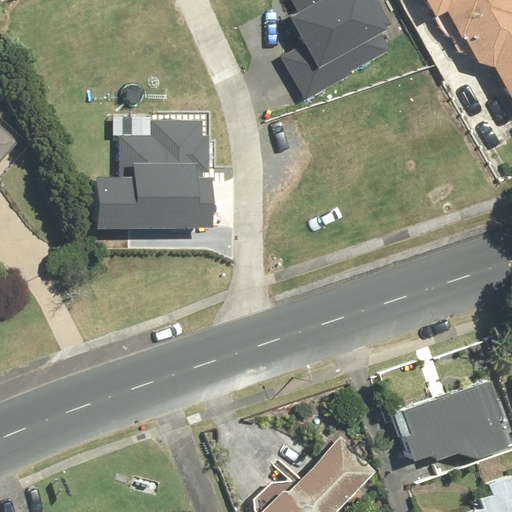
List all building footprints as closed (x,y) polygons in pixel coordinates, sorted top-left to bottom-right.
[(287,0),(292,9),(275,18),(292,48),(275,57),(298,98),(385,51),(375,31),(386,25),(371,0),(287,0)] [(511,0),(414,0),(424,16),(424,17),(435,11),(466,63),(483,68),(510,116),(511,114),(511,0)] [(91,171),(88,218),(207,224),(212,114),(149,111),(148,131),(118,130),(116,172),(91,171)] [(0,158),(15,141),(0,128),(0,158)] [(481,379),(391,409),(398,431),(392,433),(401,459),(421,452),(423,458),(444,451),(464,457),(503,444),(481,379)] [(332,430),(246,511),(326,511),(370,470),(332,430)] [(511,511),(511,489),(507,473),(479,482),(482,492),(470,496),(473,505),(450,511),(511,511)]
